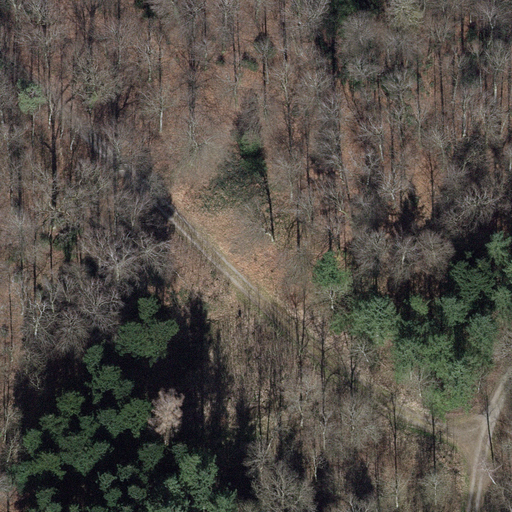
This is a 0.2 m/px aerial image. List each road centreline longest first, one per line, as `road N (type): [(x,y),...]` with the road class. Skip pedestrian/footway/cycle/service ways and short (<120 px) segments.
road 1 (track): [(483,455),(295,335),(0,72)]
road 2 (track): [(511,368),(472,511)]
